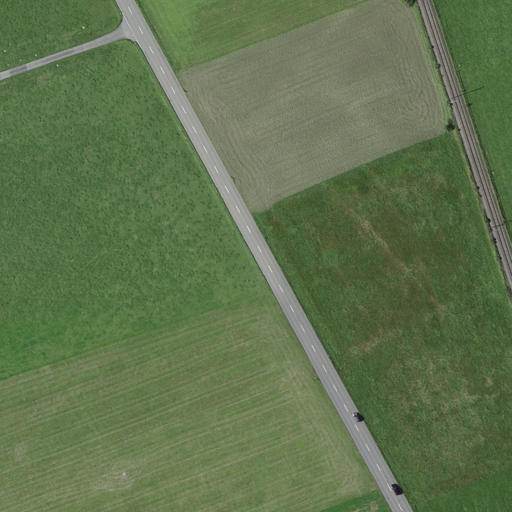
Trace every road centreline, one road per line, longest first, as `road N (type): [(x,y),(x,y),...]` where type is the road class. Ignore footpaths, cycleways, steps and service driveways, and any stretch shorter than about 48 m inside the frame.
road 1 (primary): [(124,0),(401,511)]
road 2 (track): [(138,27),(0,77)]
